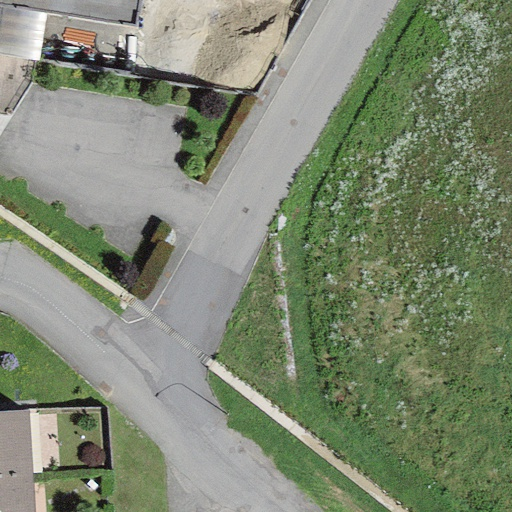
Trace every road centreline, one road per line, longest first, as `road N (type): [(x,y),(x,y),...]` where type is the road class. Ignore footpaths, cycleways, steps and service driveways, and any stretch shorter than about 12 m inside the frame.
road 1 (residential): [(359,0),(142,379)]
road 2 (residential): [(282,511),(142,379)]
road 3 (residential): [(142,379),(88,328),(13,272),(0,272)]
